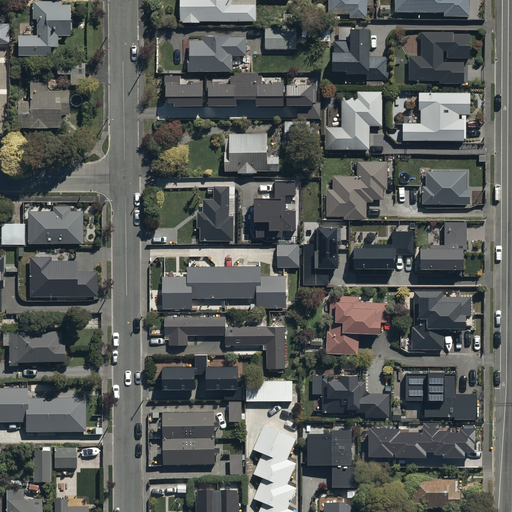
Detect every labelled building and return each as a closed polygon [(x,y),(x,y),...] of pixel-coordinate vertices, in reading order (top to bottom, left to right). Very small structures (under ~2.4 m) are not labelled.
[(256,18),(255,0),(180,0),(180,17),(182,17),(182,20),(199,20),(199,18),(256,18)] [(328,0),(329,12),(349,12),(349,15),(366,14),(366,0),(328,0)] [(394,0),(395,9),(443,9),(443,13),(469,13),(469,0),(394,0)] [(71,5),(37,5),(37,38),(19,38),(19,59),(59,59),(59,39),(72,39),(71,5)] [(283,22),(265,22),(265,47),(297,47),(297,25),(283,25),(283,22)] [(0,43),(8,44),(8,24),(0,24),(0,43)] [(370,57),(370,27),(351,27),(351,42),(335,42),(335,51),(333,51),(333,70),(347,70),(347,73),(367,73),(368,82),(392,81),(392,72),(389,72),(389,57),(370,57)] [(468,29),(420,29),(420,52),(408,52),(408,77),(462,77),(462,55),(468,55),(468,29)] [(203,35),(190,35),(190,47),(189,47),(189,50),(187,50),(187,67),(231,67),(231,55),(246,54),(246,35),(232,35),(232,33),(203,33),(203,35)] [(57,61),(57,71),(70,71),(70,83),(85,83),(85,61),(57,61)] [(229,82),(208,83),(208,106),(236,106),(236,99),(256,99),(256,106),(284,106),(284,82),(262,82),(262,75),(229,75),(229,82)] [(180,76),(164,76),(165,98),(167,98),(167,103),(173,103),(173,107),(203,106),(203,82),(180,82),(180,76)] [(316,85),(287,85),(287,105),(298,105),(298,118),(320,118),(320,102),(316,102),(316,85)] [(47,86),(30,86),(30,103),(20,103),(19,128),(62,128),(62,118),(70,118),(70,93),(47,93),(47,86)] [(340,124),(324,124),(323,146),(368,146),(369,124),(380,124),(380,90),(340,90),(340,124)] [(467,90),(419,90),(419,118),(402,118),(402,135),(467,136),(467,90)] [(294,117),(283,117),(283,141),(294,141),(294,117)] [(224,135),(224,167),(237,167),(237,169),(256,169),(256,167),(278,167),(278,154),(267,154),(267,130),(228,130),(228,135),(224,135)] [(332,186),(326,186),(326,213),(342,213),(342,216),(366,216),(366,200),(372,200),(372,197),(383,197),(383,187),(386,187),(386,159),(357,159),(357,173),(332,173),(332,186)] [(467,168),(426,168),(426,183),(422,183),(422,201),(469,202),(469,186),(466,186),(467,168)] [(295,181),(274,181),(275,199),(254,199),(255,238),(283,237),(283,230),(296,230),(296,211),(285,211),(285,195),(295,195),(295,181)] [(233,187),(212,187),(212,201),(201,201),(202,213),(195,213),(195,229),(198,229),(198,243),(233,242),(232,216),(234,216),(233,187)] [(54,207),(28,207),(28,241),(83,240),(82,208),(71,208),(71,202),(54,203),(54,207)] [(25,221),(1,220),(1,242),(25,243),(25,221)] [(444,242),(421,243),(421,266),(464,265),(463,220),(444,221),(444,242)] [(339,221),(316,221),(315,264),(338,264),(339,221)] [(390,241),(355,241),(354,266),(394,266),(394,250),(411,250),(412,227),(391,227),(390,241)] [(298,242),(277,242),(277,265),(298,265),(298,242)] [(78,261),(31,261),(31,300),(99,299),(99,274),(78,274),(78,261)] [(187,273),(162,273),(162,305),(192,305),(192,294),(256,294),(256,305),(286,305),(286,272),(261,272),(261,263),(187,263),(187,273)] [(443,288),(414,288),(414,324),(411,324),(411,347),(443,347),(443,323),(464,323),(464,324),(472,324),(472,311),(471,311),(471,294),(443,294),(443,288)] [(359,293),(331,292),(329,328),(326,328),(325,349),(357,351),(358,327),(380,328),(380,319),(386,319),(387,301),(359,300),(359,293)] [(226,316),(165,316),(165,340),(170,340),(170,346),(188,346),(188,335),(225,335),(225,349),(232,349),(232,345),(263,345),(263,350),(267,350),(267,368),(285,368),(285,326),(226,326),(226,316)] [(18,320),(3,320),(3,342),(8,342),(8,362),(17,362),(17,358),(65,357),(65,339),(62,339),(62,327),(18,327),(18,320)] [(321,334),(301,334),(301,343),(310,343),(310,346),(322,345),(321,334)] [(195,367),(162,368),(162,390),(195,390),(195,375),(206,375),(206,390),(224,390),(224,399),(244,399),(244,387),(237,387),(237,367),(207,368),(207,356),(194,356),(195,367)] [(405,371),(405,396),(424,396),(424,413),(453,413),(453,416),(476,416),(476,388),(456,388),(456,372),(443,372),(443,364),(426,364),(426,371),(405,371)] [(340,375),(322,375),(322,410),(365,410),(365,415),(389,416),(389,390),(368,390),(368,388),(366,388),(366,378),(358,378),(358,369),(340,369),(340,375)] [(293,382),(246,382),(246,403),(293,402),(293,382)] [(27,384),(0,384),(0,419),(25,419),(25,431),(85,429),(85,395),(27,396),(27,384)] [(242,400),(229,400),(229,421),(242,421),(242,400)] [(162,438),(214,437),(213,429),(219,429),(219,420),(214,420),(214,409),(162,410),(162,422),(157,422),(158,427),(162,427),(162,438)] [(401,428),(368,428),(368,457),(426,458),(426,452),(433,452),(433,455),(444,455),(444,457),(465,458),(465,452),(474,452),(474,429),(460,429),(460,432),(439,432),(439,423),(423,423),(422,432),(401,432),(401,428)] [(296,438),(263,424),(253,447),(263,451),(254,472),(262,476),(253,497),(262,500),(256,511),(296,511),(297,511),(287,507),(296,486),(287,483),(296,462),(287,458),(296,438)] [(331,430),(307,431),(307,464),(331,464),(331,486),(356,486),(356,463),(352,463),(352,427),(331,427),(331,430)] [(214,437),(162,438),(162,445),(158,445),(158,452),(162,452),(162,464),(214,463),(214,453),(219,453),(219,446),(214,446),(214,437)] [(76,445),(53,445),(53,467),(76,466),(76,445)] [(51,448),(32,448),(32,480),(51,480),(51,448)] [(243,453),(229,453),(229,473),(243,473),(243,453)] [(23,486),(6,486),(6,511),(41,511),(41,497),(23,498),(23,486)] [(238,511),(238,490),(195,490),(195,511),(238,511)] [(77,496),(53,496),(52,511),(87,511),(88,505),(86,505),(86,498),(77,498),(77,496)] [(354,511),(355,503),(323,503),(323,511),(354,511)]
